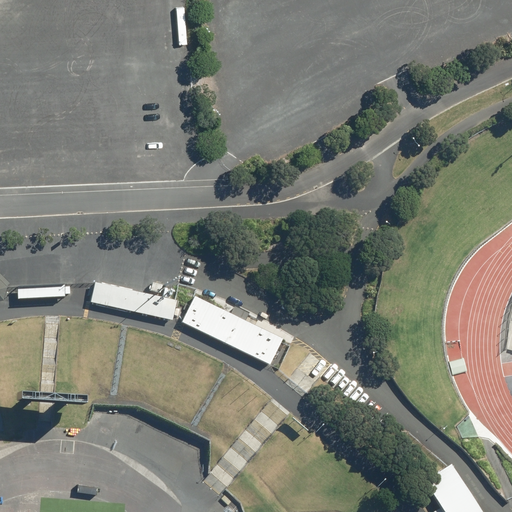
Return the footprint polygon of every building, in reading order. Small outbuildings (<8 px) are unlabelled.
[(0,277),(0,302),(7,300),(11,286),(0,277)] [(97,279),(93,302),(174,319),(179,296),(97,279)] [(64,284),(18,287),(19,298),(64,294),(64,284)] [(200,294),(185,323),(271,365),(286,336),(200,294)] [(255,381),(131,336),(112,389),(235,434),(255,381)] [(95,361),(59,358),(59,365),(94,367),(95,361)] [(115,423),(115,412),(94,411),(94,422),(115,423)] [(115,412),(115,423),(136,424),(136,413),(115,412)] [(162,431),(142,421),(138,429),(158,439),(162,431)] [(194,444),(171,434),(168,442),(191,452),(194,444)] [(486,511),(454,463),(425,482),(440,506),(435,509),(436,511),(486,511)] [(77,511),(81,473),(0,467),(0,508),(12,510),(12,511),(47,511),(48,511),(57,511),(77,511)]
